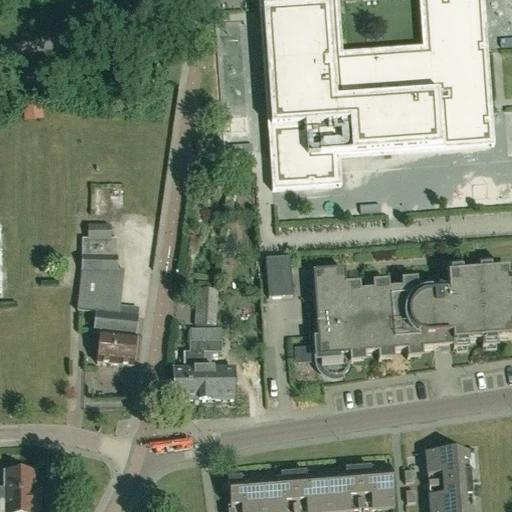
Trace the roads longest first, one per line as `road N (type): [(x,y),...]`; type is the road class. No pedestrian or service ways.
road 1 (residential): [(138,454),(511,399)]
road 2 (residential): [(138,454),(163,292)]
road 3 (residential): [(138,454),(52,433),(0,434)]
